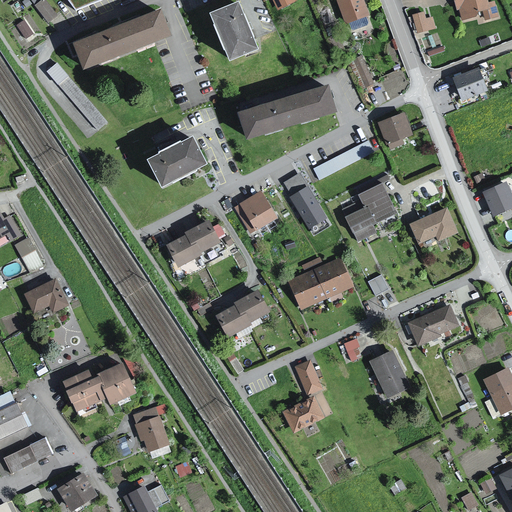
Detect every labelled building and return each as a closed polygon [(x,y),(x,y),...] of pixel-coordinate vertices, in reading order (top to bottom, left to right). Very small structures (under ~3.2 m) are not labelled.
[(486,0),(451,0),(454,12),(458,11),(460,21),(476,17),(477,22),(498,17),(495,3),(487,4),(486,0)] [(209,17),(229,65),(258,53),(238,6),(209,17)] [(436,27),(434,14),(427,15),(426,9),(413,11),(417,30),(436,27)] [(168,37),(158,11),(70,44),(79,70),(168,37)] [(490,91),(483,69),(457,78),(465,100),(490,91)] [(238,115),(246,141),(335,115),(328,89),(238,115)] [(402,115),(375,125),(380,144),(386,143),(387,150),(402,147),(402,140),(412,138),(402,115)] [(147,162),(161,190),(205,167),(191,140),(147,162)] [(369,143),(312,171),(318,183),(375,155),(369,143)] [(491,217),(511,207),(511,203),(503,185),(480,194),(491,217)] [(382,186),(355,197),(362,209),(366,211),(374,225),(397,217),(382,186)] [(260,193),(232,210),(249,236),(274,220),(260,193)] [(366,211),(362,209),(343,219),(356,243),(376,234),(374,225),(366,211)] [(445,210),(407,226),(414,245),(433,238),(436,245),(456,234),(445,210)] [(0,213),(0,243),(18,234),(7,216),(2,218),(0,213)] [(162,248),(176,270),(197,259),(199,256),(218,245),(218,241),(204,223),(181,236),(181,238),(162,248)] [(27,237),(13,244),(28,270),(42,264),(27,237)] [(286,281),(299,313),(353,291),(338,259),(286,281)] [(53,278),(20,294),(30,313),(45,306),(50,313),(68,304),(53,278)] [(267,315),(256,293),(230,305),(230,308),(212,318),(223,340),(247,328),(247,325),(267,315)] [(448,308),(406,323),(416,348),(457,327),(448,308)] [(391,352),(367,362),(384,400),(407,391),(391,352)] [(135,392),(122,362),(97,374),(107,396),(110,403),(135,392)] [(311,363),(294,370),(305,400),(322,393),(311,363)] [(60,381),(63,388),(90,377),(87,370),(60,381)] [(481,381),(500,416),(511,410),(511,382),(507,370),(481,381)] [(90,377),(63,388),(73,410),(83,407),(85,411),(97,405),(95,401),(107,396),(97,374),(90,377)] [(324,420),(312,398),(281,414),(292,436),(324,420)] [(16,404),(0,411),(0,441),(26,428),(16,404)] [(131,415),(145,450),(167,444),(154,407),(131,415)] [(45,440),(1,461),(15,489),(57,472),(45,440)] [(511,489),(511,488),(511,466),(503,470),(511,489)] [(81,474),(54,492),(66,511),(94,496),(81,474)] [(486,490),(496,486),(491,476),(481,480),(486,490)] [(160,484),(144,492),(153,508),(168,501),(160,484)] [(141,485),(121,495),(129,511),(155,511),(153,508),(144,492),(141,485)] [(462,494),(469,507),(479,502),(471,489),(462,494)]
